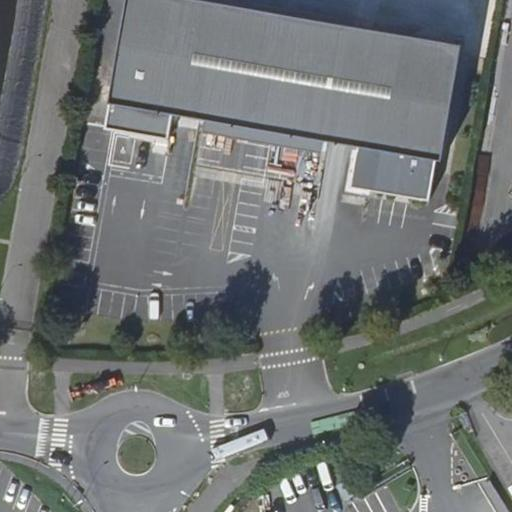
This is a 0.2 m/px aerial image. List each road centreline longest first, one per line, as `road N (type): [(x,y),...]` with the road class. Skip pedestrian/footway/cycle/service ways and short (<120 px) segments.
road 1 (unclassified): [(184,441),(406,398),(511,355)]
road 2 (unclassified): [(184,441),(166,414),(135,404),(105,415),(88,442)]
